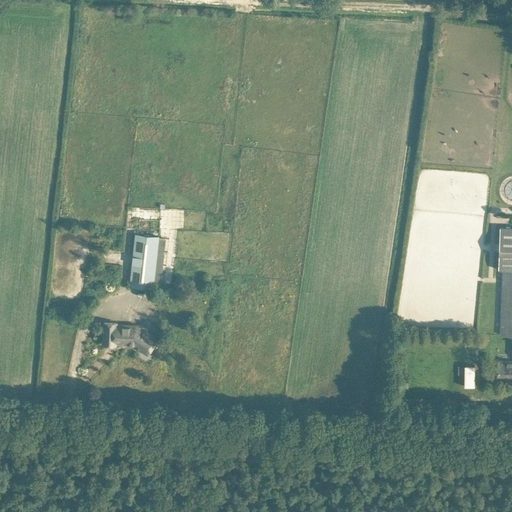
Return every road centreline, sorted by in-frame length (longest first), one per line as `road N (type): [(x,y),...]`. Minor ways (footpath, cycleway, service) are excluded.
road 1 (unclassified): [(511,438),(0,416)]
road 2 (track): [(198,0),(511,19)]
